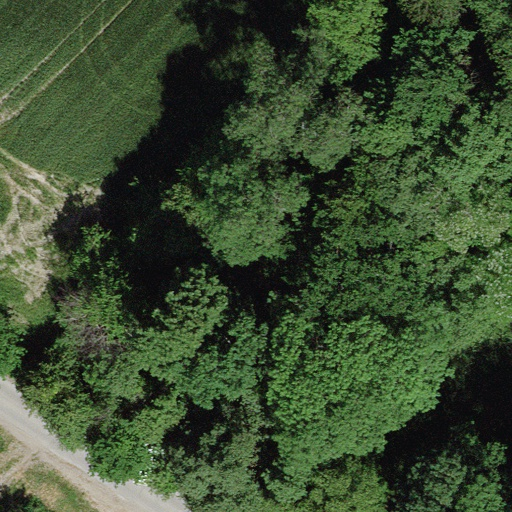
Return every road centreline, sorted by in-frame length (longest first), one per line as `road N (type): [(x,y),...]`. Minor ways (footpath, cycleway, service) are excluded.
road 1 (unclassified): [(0,397),(177,511)]
road 2 (track): [(397,511),(511,368)]
